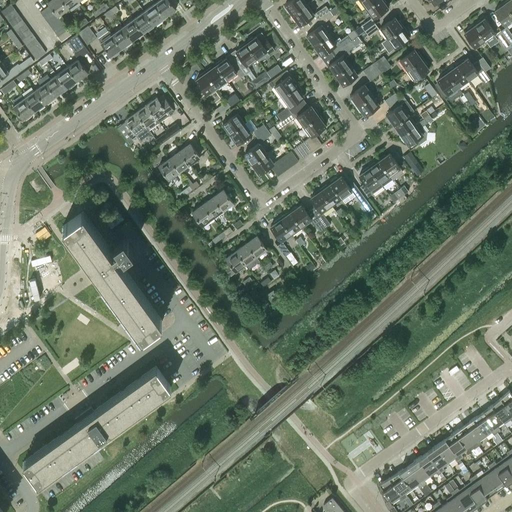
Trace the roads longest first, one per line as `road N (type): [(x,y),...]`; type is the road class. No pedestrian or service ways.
road 1 (residential): [(262,0),(358,134),(262,202),(159,62)]
road 2 (residential): [(370,511),(347,485),(354,477),(511,366)]
road 3 (tertiary): [(26,157),(159,62)]
